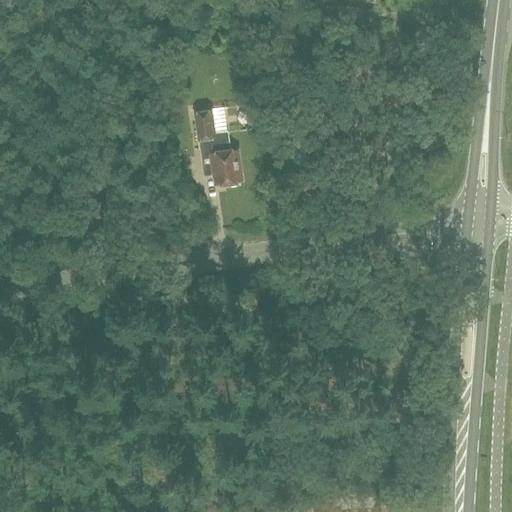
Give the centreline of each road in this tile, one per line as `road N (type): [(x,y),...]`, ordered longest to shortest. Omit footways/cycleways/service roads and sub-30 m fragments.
road 1 (unclassified): [(0,291),(474,227)]
road 2 (track): [(464,383),(149,375),(0,381)]
road 3 (primary): [(460,511),(474,227)]
road 4 (primary): [(474,227),(502,0)]
